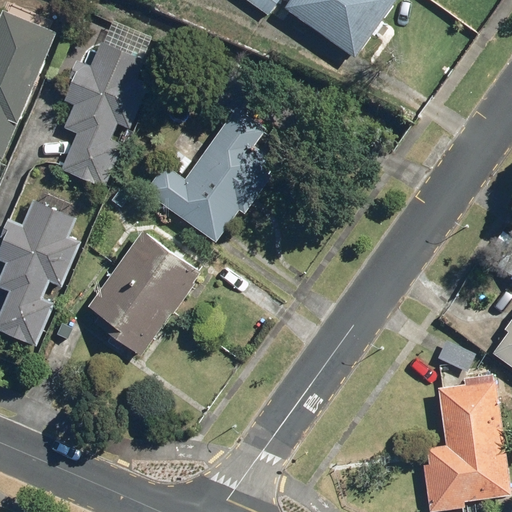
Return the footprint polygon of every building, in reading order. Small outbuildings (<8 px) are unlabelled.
[(281,0),(249,0),(270,15),(281,0)] [(292,0),(287,8),(358,58),(399,0),(292,0)] [(0,156),(5,159),(61,31),(8,9),(0,26),(0,156)] [(104,40),(93,65),(80,59),(72,77),(76,79),(67,98),(78,103),(68,126),(80,132),(65,167),(107,186),(125,143),(114,138),(121,122),(132,127),(151,82),(139,77),(147,59),(104,40)] [(267,172),(277,159),(257,144),(269,127),(244,108),(262,84),(221,67),(197,98),(236,112),(188,178),(167,163),(148,189),(218,240),(242,207),(248,212),(274,177),(267,172)] [(36,198),(25,222),(12,217),(4,235),(8,237),(0,253),(0,256),(9,261),(0,281),(0,283),(13,289),(0,317),(0,326),(39,344),(57,301),(46,296),(53,280),(64,285),(83,240),(71,235),(79,217),(36,198)] [(204,272),(146,229),(90,305),(103,314),(98,320),(144,354),(204,272)] [(511,326),(494,353),(511,364),(511,326)] [(478,352),(447,338),(437,358),(469,373),(478,352)] [(432,463),(427,464),(433,511),(437,511),(467,508),(466,502),(511,495),(511,477),(499,380),(441,388),(449,445),(430,447),(432,463)]
